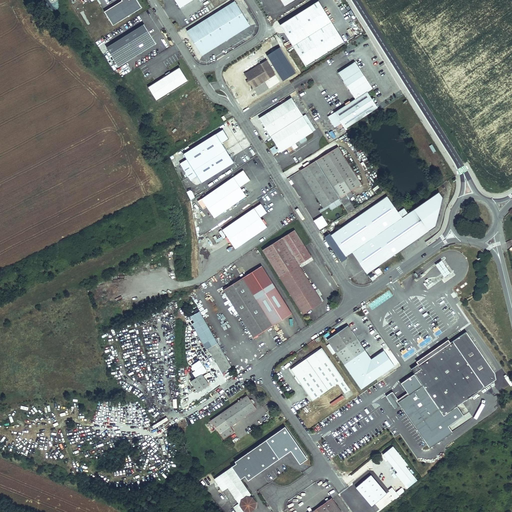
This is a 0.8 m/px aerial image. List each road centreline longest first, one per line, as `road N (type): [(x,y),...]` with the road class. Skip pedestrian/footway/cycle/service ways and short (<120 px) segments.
road 1 (residential): [(356,298),(209,68)]
road 2 (tertiary): [(355,0),(462,169)]
road 3 (unclassified): [(259,368),(326,467),(280,499)]
